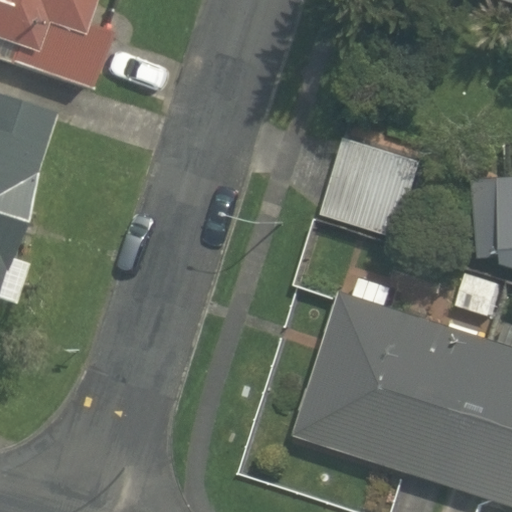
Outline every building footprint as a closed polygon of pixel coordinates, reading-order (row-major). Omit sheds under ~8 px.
[(78,25),(85,0),(0,0),(0,60),(83,88),(101,32),(78,25)] [(0,303),(5,305),(17,263),(0,258),(44,114),(0,101),(0,303)] [(325,215),(400,239),(426,159),(351,135),(325,215)] [(511,177),(479,179),(476,255),(506,256),(506,265),(511,267),(511,177)] [(456,308),(491,318),(502,279),(467,270),(456,308)] [(301,436),(511,505),(511,325),(508,324),(500,349),(480,342),(483,332),(455,323),(453,332),(386,310),(393,289),(368,281),(363,297),(348,292),(301,436)]
